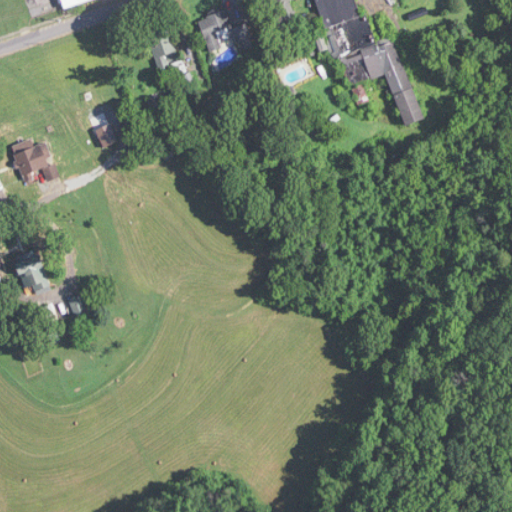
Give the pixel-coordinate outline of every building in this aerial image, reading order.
[(61,0),(64,8),(92,0),(61,0)] [(299,24),(292,0),(271,0),(281,29),(299,24)] [(318,0),(347,87),(354,85),(359,101),(367,98),(363,84),(388,76),(403,125),(423,119),(397,38),(374,45),(358,0),(318,0)] [(200,20),(210,49),(239,38),(228,10),(200,20)] [(167,66),(182,63),(175,28),(160,32),(167,66)] [(24,150),(32,173),(46,168),(50,181),(63,176),(51,141),(24,150)] [(46,289),(57,273),(28,255),(18,272),(46,289)] [(80,321),(92,316),(83,294),(71,299),(80,321)] [(52,337),(66,333),(56,302),(42,307),(52,337)]
